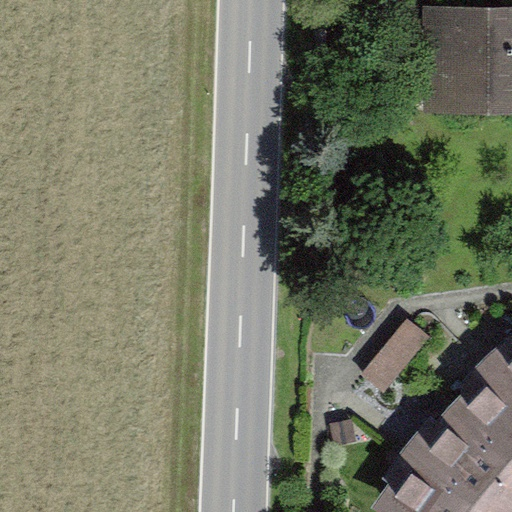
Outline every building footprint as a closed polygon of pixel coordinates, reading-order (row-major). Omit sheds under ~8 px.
[(511,8),(419,11),(421,116),(511,114),(511,8)] [(362,371),(382,387),(426,335),(407,319),(362,371)] [(511,351),(497,365),(511,381),(511,351)] [(511,381),(497,365),(456,407),(511,458),(511,381)] [(420,450),(498,511),(511,511),(511,458),(456,407),(420,450)] [(498,511),(420,450),(386,500),(402,511),(498,511)]
